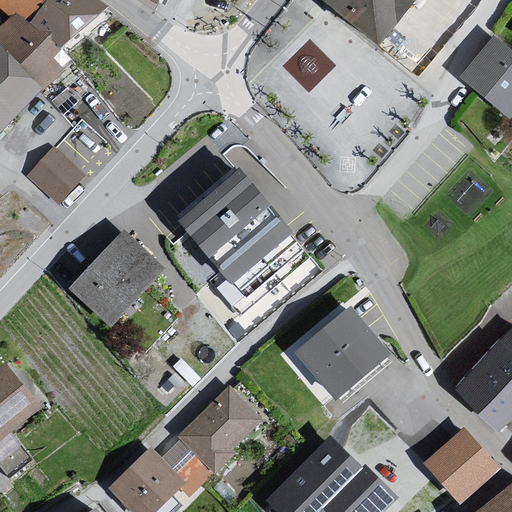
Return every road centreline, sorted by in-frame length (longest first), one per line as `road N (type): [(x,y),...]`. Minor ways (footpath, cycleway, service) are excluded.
road 1 (residential): [(0,309),(213,71)]
road 2 (residential): [(342,229),(454,400),(511,456)]
road 3 (unknown): [(365,258),(156,433)]
road 4 (residential): [(213,71),(342,229)]
road 5 (residential): [(466,84),(342,229)]
